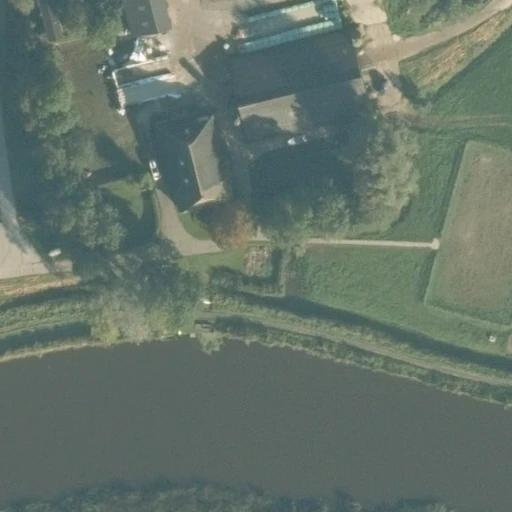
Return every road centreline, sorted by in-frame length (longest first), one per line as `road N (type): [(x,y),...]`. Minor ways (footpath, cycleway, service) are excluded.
road 1 (unclassified): [(17,271),(157,253)]
road 2 (unclassified): [(17,271),(0,136)]
